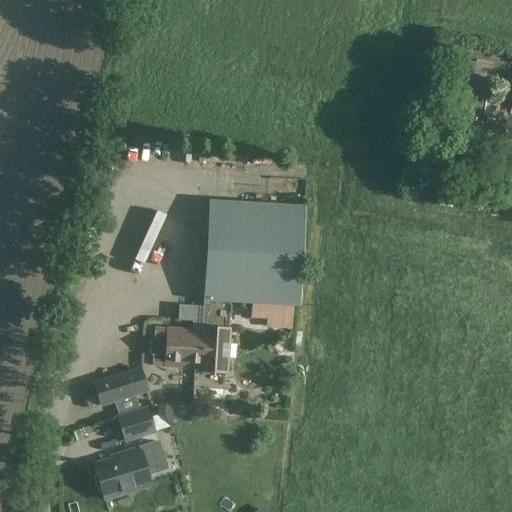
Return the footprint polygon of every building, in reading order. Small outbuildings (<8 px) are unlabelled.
[(444,77),(474,81),(477,63),(445,58),(442,77),(444,77)] [(486,82),(474,81),(444,77),(442,90),(471,95),(484,97),(486,82)] [(454,135),(428,133),(426,145),(451,149),(454,135)] [(313,160),(264,159),(263,177),(313,178),(313,160)] [(168,331),(165,369),(199,371),(199,374),(227,375),(230,331),(229,331),(230,304),(253,306),(252,320),(268,321),(268,329),(292,330),(294,308),(301,308),(306,206),(210,201),(203,309),(179,308),(178,323),(193,324),(193,332),(168,331)] [(142,370),(115,378),(94,385),(101,408),(114,404),(121,402),(135,398),(149,393),(142,370)] [(135,398),(121,402),(114,404),(119,421),(140,415),(135,398)] [(172,413),(172,406),(159,405),(158,418),(171,429),(172,413)] [(149,412),(140,415),(119,421),(117,422),(124,445),(156,435),(149,412)] [(120,458),(94,467),(105,502),(152,487),(140,450),(120,456),(120,458)]
